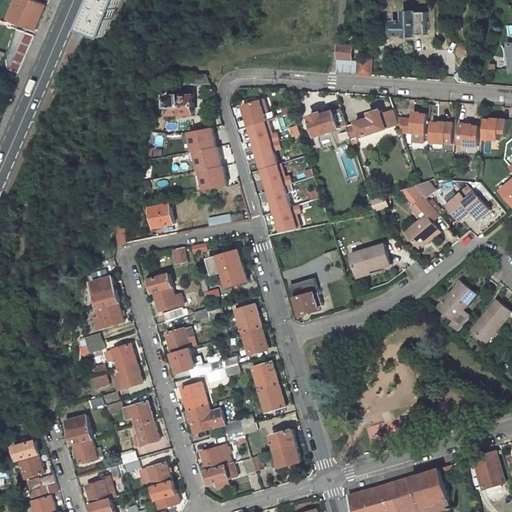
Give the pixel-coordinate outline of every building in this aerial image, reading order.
[(48,6),(35,0),(20,0),(13,19),(38,29),(48,6)] [(101,37),(117,0),(93,0),(82,28),(101,37)] [(403,37),(416,37),(416,36),(428,36),(427,13),(416,13),(417,12),(404,12),(404,22),(393,22),(393,36),(403,36),(403,37)] [(11,23),(34,34),(34,33),(36,34),(38,29),(13,19),(11,23)] [(24,32),(10,68),(19,72),(33,35),(24,32)] [(337,58),(352,59),(353,46),(339,45),(339,51),(338,51),(337,58)] [(348,73),(372,75),(373,60),(361,59),(360,63),(349,63),(348,73)] [(197,84),(211,84),(208,75),(197,75),(197,84)] [(193,115),(193,96),(171,96),(169,96),(169,115),(193,115)] [(251,118),(272,112),(269,99),(247,106),(251,118)] [(372,118),(347,126),(349,130),(354,146),(358,144),(356,140),(399,125),(396,117),(394,110),(382,114),(380,110),(370,114),(372,118)] [(335,111),(323,116),(322,112),(310,117),(317,136),(340,129),(340,127),(344,126),(346,131),(349,130),(347,126),(342,111),(335,113),(335,111)] [(402,132),(425,134),(427,114),(420,113),(420,111),(412,111),(411,119),(396,117),(399,125),(402,132)] [(487,118),(485,138),(500,139),(500,131),(507,132),(508,118),(495,117),(495,119),(487,118)] [(433,122),(431,142),(452,144),(454,122),(440,121),(440,122),(433,122)] [(458,144),(479,146),(481,126),(474,125),(474,124),(460,123),(458,144)] [(206,190),(230,186),(220,127),(189,132),(195,171),(202,169),(206,190)] [(511,203),(511,181),(501,190),(511,203)] [(465,223),(475,214),(480,219),(491,210),(476,192),(468,198),(464,192),(449,204),(465,223)] [(385,196),(373,200),(376,210),(388,206),(385,196)] [(426,216),(407,232),(421,248),(441,231),(433,221),(440,215),(425,197),(412,208),(418,216),(423,211),(426,216)] [(155,229),(175,225),(171,204),(153,209),(155,219),(153,219),(155,229)] [(324,218),(322,220),(313,222),(314,227),(332,224),(326,208),(322,209),(324,218)] [(444,217),(438,220),(444,230),(449,227),(444,217)] [(126,245),(130,230),(122,228),(119,243),(126,245)] [(207,244),(192,246),(194,251),(194,254),(208,252),(207,244)] [(371,271),(380,268),(392,264),(385,244),(351,254),(357,272),(370,268),(371,271)] [(174,250),(177,263),(180,263),(188,262),(185,248),(174,250)] [(238,249),(218,255),(218,256),(208,259),(213,276),(223,273),(236,269),(244,267),(238,249)] [(327,262),(341,258),(338,250),(324,254),(327,262)] [(103,271),(117,268),(115,260),(101,264),(103,271)] [(182,270),(193,267),(192,262),(180,264),(182,270)] [(236,269),(223,273),(227,288),(249,282),(244,267),(236,269)] [(358,277),(381,271),(380,268),(371,271),(370,268),(357,272),(358,277)] [(155,293),(173,288),(174,287),(169,274),(150,279),(154,293),(155,293)] [(120,302),(116,290),(112,277),(93,283),(100,309),(101,308),(119,303),(120,302)] [(290,286),(294,300),(296,299),(301,314),(320,309),(320,307),(324,306),(314,278),(290,286)] [(466,309),(479,294),(464,281),(453,294),(452,294),(441,306),(456,320),(453,323),(461,330),(472,316),(466,309)] [(173,288),(155,293),(161,311),(185,303),(182,295),(175,297),(173,288)] [(207,301),(220,297),(218,289),(205,293),(207,301)] [(489,341),(511,313),(511,309),(500,299),(475,329),(489,341)] [(125,321),(119,303),(101,308),(107,327),(125,321)] [(262,327),(255,304),(234,310),(241,333),(262,327)] [(184,308),(165,314),(167,320),(186,315),(184,308)] [(222,309),(209,313),(210,318),(211,320),(224,316),(222,309)] [(208,310),(195,314),(197,322),(210,318),(209,313),(208,310)] [(193,327),(167,335),(173,353),(191,348),(188,339),(195,337),(193,327)] [(248,354),(269,348),(262,327),(241,333),(248,354)] [(101,333),(87,338),(90,345),(104,341),(101,333)] [(104,341),(90,345),(92,353),(106,348),(104,341)] [(131,344),(108,351),(111,361),(117,359),(123,378),(116,380),(119,390),(143,382),(131,344)] [(179,373),(197,367),(204,365),(202,356),(197,357),(196,354),(193,355),(191,348),(173,353),(179,373)] [(317,354),(321,364),(329,361),(326,351),(317,354)] [(225,369),(238,365),(236,357),(223,360),(225,369)] [(212,372),(225,369),(223,360),(210,364),(212,372)] [(280,385),(273,362),(252,368),(259,391),(280,385)] [(238,365),(225,369),(228,377),(241,374),(238,365)] [(220,372),(207,375),(209,382),(222,379),(220,372)] [(97,388),(112,385),(110,374),(94,378),(97,388)] [(184,389),(190,411),(208,406),(202,383),(184,389)] [(259,391),(265,413),(286,407),(280,385),(259,391)] [(118,391),(105,395),(108,403),(120,399),(118,391)] [(92,409),(105,405),(102,397),(90,401),(92,409)] [(111,414),(124,409),(121,402),(109,406),(111,414)] [(149,402),(125,408),(128,419),(135,417),(137,425),(154,420),(149,402)] [(197,432),(227,424),(222,411),(211,414),(208,406),(190,411),(197,432)] [(67,421),(74,444),(75,443),(93,438),(94,438),(87,415),(67,421)] [(237,424),(229,426),(231,433),(244,429),(243,427),(241,421),(240,416),(234,417),(237,424)] [(254,417),(241,421),(243,427),(255,423),(254,417)] [(160,440),(154,420),(137,425),(143,445),(160,440)] [(255,423),(243,427),(244,429),(246,436),(260,431),(257,423),(255,423)] [(233,442),(246,438),(246,436),(244,429),(231,433),(233,442)] [(293,430),(272,436),(277,451),(298,445),(293,430)] [(98,457),(93,438),(75,443),(81,462),(98,457)] [(23,459),(40,454),(41,453),(37,441),(18,446),(22,459),(23,459)] [(277,451),(282,467),(303,461),(298,445),(277,451)] [(231,465),(225,446),(221,447),(227,466),(231,465)] [(221,447),(203,453),(209,471),(227,466),(221,447)] [(138,459),(136,451),(122,456),(124,463),(138,459)] [(506,483),(496,452),(474,459),(484,489),(506,483)] [(23,459),(28,478),(45,472),(40,454),(23,459)] [(254,458),(258,469),(265,467),(261,456),(254,458)] [(256,471),(252,458),(244,461),(248,474),(256,471)] [(139,459),(126,464),(129,471),(142,467),(139,459)] [(155,486),(173,481),(167,462),(143,470),(145,479),(152,476),(155,486)] [(227,466),(209,471),(208,472),(212,484),(218,482),(220,488),(232,484),(230,479),(240,476),(235,463),(231,465),(227,466)] [(124,464),(112,468),(114,477),(127,472),(124,464)] [(447,467),(413,477),(422,508),(423,511),(438,511),(453,508),(442,473),(448,471),(447,467)] [(44,485),(57,481),(54,473),(42,478),(44,485)] [(116,490),(112,475),(104,478),(105,481),(106,481),(109,492),(116,490)] [(352,495),(349,496),(353,511),(407,511),(422,508),(413,477),(352,495)] [(109,492),(106,481),(105,481),(88,486),(94,505),(111,500),(109,492)] [(180,502),(174,481),(173,481),(155,486),(154,487),(160,508),(180,502)] [(46,486),(48,494),(49,494),(58,491),(58,489),(59,488),(57,483),(46,486)] [(35,500),(38,511),(57,511),(52,495),(35,500)] [(115,511),(112,499),(111,500),(94,505),(93,505),(94,511),(115,511)]
